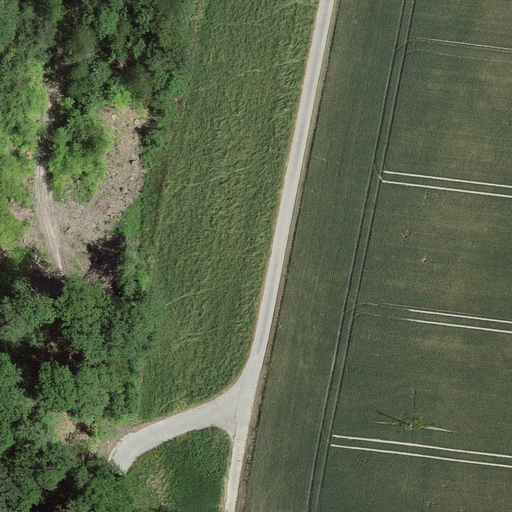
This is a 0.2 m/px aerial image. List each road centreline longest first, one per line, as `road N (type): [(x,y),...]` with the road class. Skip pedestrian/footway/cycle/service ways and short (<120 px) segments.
road 1 (track): [(324,0),(240,422)]
road 2 (track): [(240,422),(182,421),(143,441),(112,475),(108,511)]
